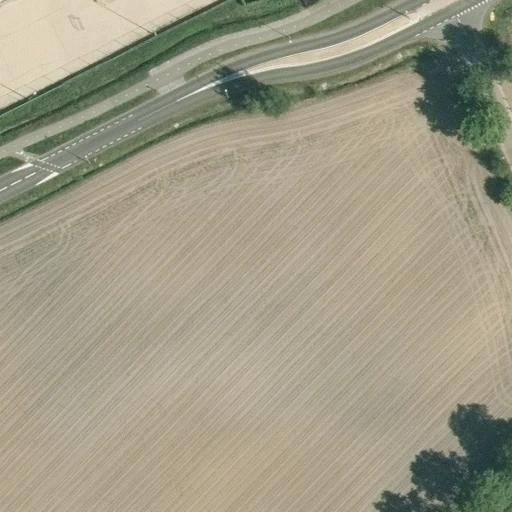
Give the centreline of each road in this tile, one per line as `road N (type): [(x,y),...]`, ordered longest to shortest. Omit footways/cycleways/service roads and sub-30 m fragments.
road 1 (secondary): [(96,145),(237,85),(356,61),(454,11)]
road 2 (secondary): [(423,0),(345,36),(213,75),(96,145)]
road 3 (unclassified): [(511,149),(454,11)]
